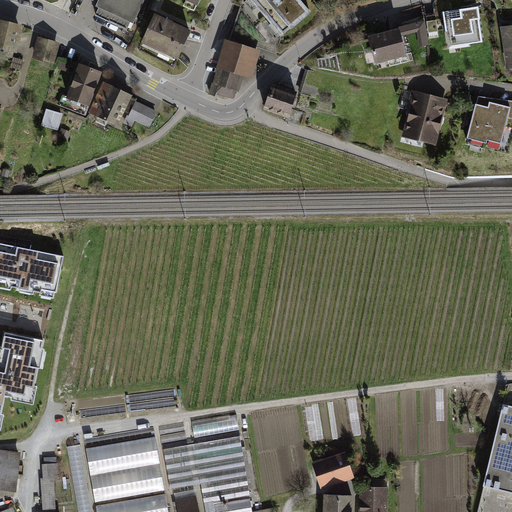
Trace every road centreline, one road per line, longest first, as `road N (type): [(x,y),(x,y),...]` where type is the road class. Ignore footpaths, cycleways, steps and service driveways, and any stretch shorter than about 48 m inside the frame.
road 1 (track): [(36,452),(47,436),(64,431),(485,378)]
road 2 (residential): [(188,100),(236,109),(303,44),(399,0)]
road 3 (residential): [(0,8),(58,27),(188,100)]
